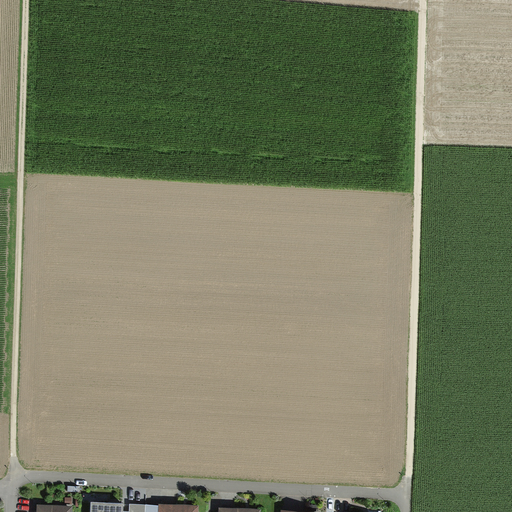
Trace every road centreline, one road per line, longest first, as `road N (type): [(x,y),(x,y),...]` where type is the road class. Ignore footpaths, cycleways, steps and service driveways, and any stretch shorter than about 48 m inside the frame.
road 1 (track): [(403,496),(422,0)]
road 2 (track): [(13,475),(25,0)]
road 3 (residential): [(403,511),(403,496),(13,475)]
